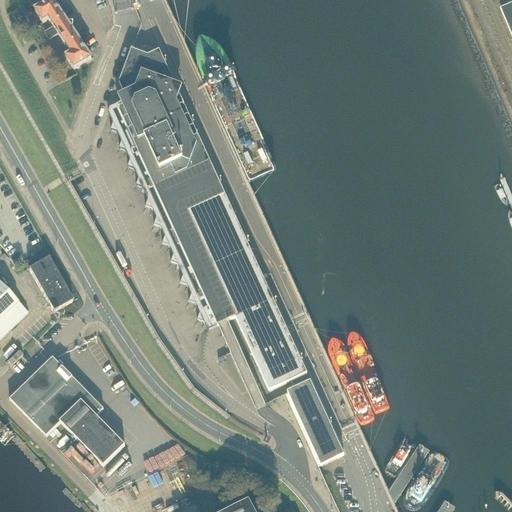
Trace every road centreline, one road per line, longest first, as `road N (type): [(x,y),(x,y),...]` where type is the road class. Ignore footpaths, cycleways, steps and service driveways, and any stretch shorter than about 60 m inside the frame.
road 1 (tertiary): [(322,511),(287,471),(167,394),(99,301)]
road 2 (tertiary): [(99,301),(0,128)]
